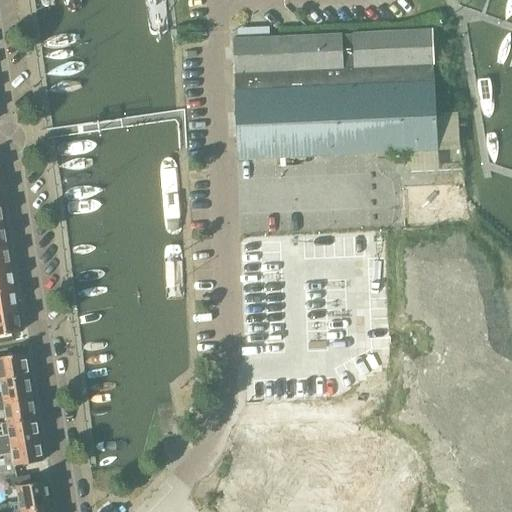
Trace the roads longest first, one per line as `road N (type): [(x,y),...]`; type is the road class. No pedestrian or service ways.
road 1 (unclassified): [(141,511),(206,362),(231,360),(215,0)]
road 2 (residential): [(5,130),(69,511)]
road 3 (residential): [(511,396),(473,369),(450,210)]
